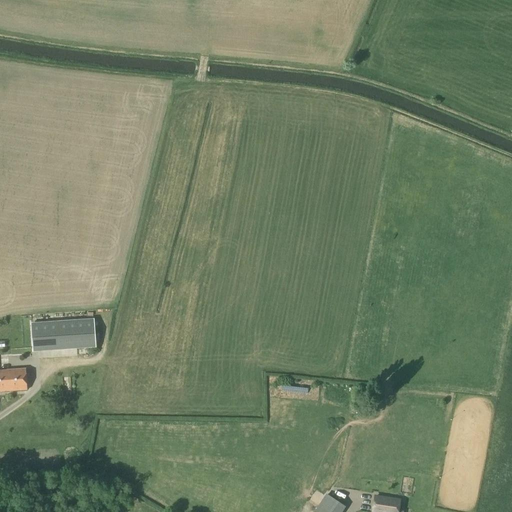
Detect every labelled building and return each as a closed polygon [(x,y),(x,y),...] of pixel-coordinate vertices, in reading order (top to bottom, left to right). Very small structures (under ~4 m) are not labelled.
[(6,281),(6,293),(20,293),(20,281),(6,281)] [(33,352),(95,348),(92,306),(90,284),(28,289),(33,352)] [(25,354),(24,339),(0,341),(0,392),(27,391),(26,369),(7,370),(6,356),(25,354)] [(325,495),(314,511),(341,511),(345,508),(325,495)] [(400,499),(374,495),(371,511),(401,511),(399,511),(400,499)]
